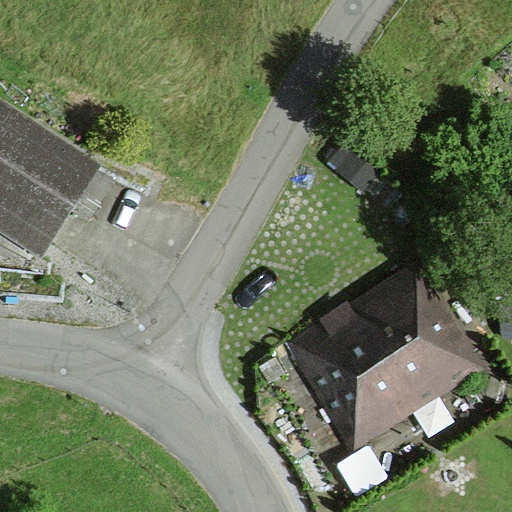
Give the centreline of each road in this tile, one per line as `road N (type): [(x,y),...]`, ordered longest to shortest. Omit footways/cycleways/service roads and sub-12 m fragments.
road 1 (residential): [(139,387),(319,75),(371,0)]
road 2 (residential): [(139,387),(209,449),(250,511)]
road 3 (residential): [(0,350),(139,387)]
